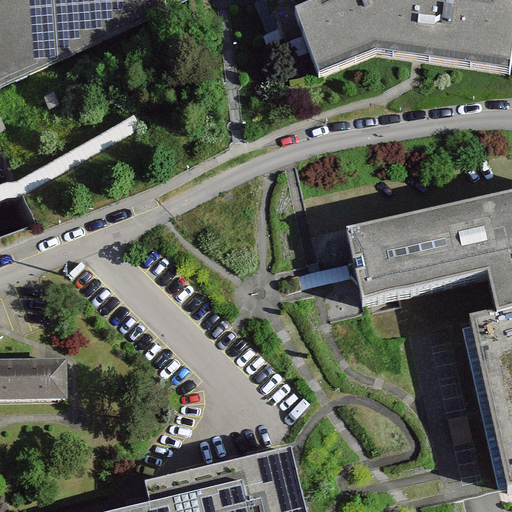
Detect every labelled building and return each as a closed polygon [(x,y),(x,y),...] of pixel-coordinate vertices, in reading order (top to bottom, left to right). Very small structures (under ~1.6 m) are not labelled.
[(0,0),(0,87),(189,0),(0,0)] [(511,0),(269,0),(287,47),(310,38),(333,95),(391,67),(418,71),(511,86),(511,0)] [(511,202),(347,241),(355,278),(362,310),(487,283),(497,325),(464,328),(508,493),(511,492),(511,202)] [(0,416),(67,412),(64,364),(0,368),(0,416)] [(149,511),(300,511),(288,461),(147,491),(149,511)]
